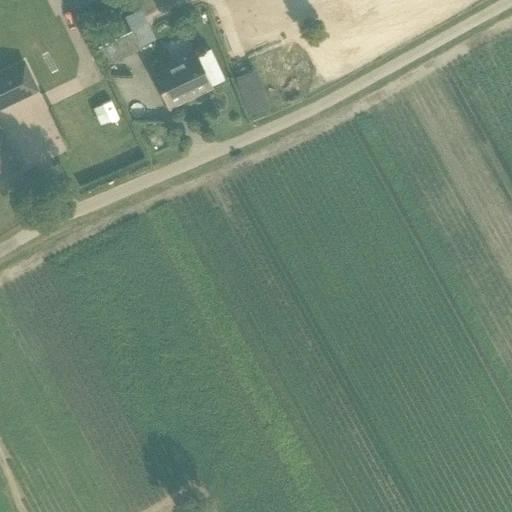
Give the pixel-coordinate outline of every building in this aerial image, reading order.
[(67,0),(72,9),(91,0),(67,0)] [(124,16),(91,32),(107,64),(140,49),(124,16)] [(210,87),(202,69),(196,57),(154,77),(160,89),(169,107),(210,87)] [(0,179),(20,170),(0,128),(0,108),(38,91),(24,62),(0,73),(0,179)] [(255,71),(235,78),(248,115),(268,108),(255,71)]
